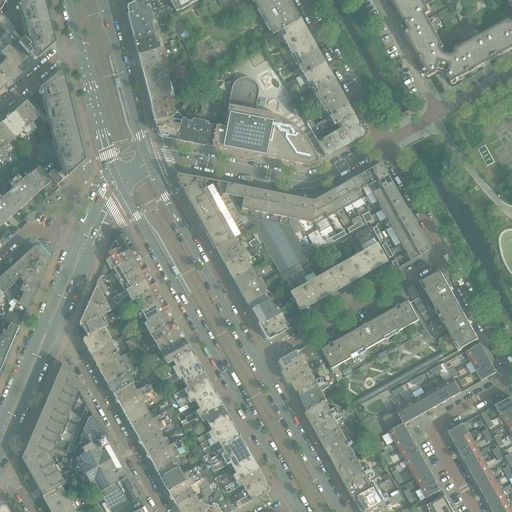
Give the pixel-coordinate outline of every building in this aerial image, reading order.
[(54,43),(43,0),(18,0),(30,45),(30,46),(23,39),(18,44),(34,62),(37,59),(54,43)] [(167,9),(162,0),(133,0),(132,1),(125,5),(124,7),(126,15),(127,14),(133,38),(153,33),(150,22),(152,22),(151,16),(160,13),(162,17),(171,13),(169,8),(167,9)] [(168,0),(176,12),(180,10),(180,11),(189,6),(185,0),(192,0),(194,3),(200,0),(168,0)] [(251,0),(253,2),(254,2),(257,9),(256,9),(261,18),(271,12),(274,18),(264,23),(269,31),(270,31),(272,35),(278,31),(298,20),(296,16),(297,16),(288,0),(251,0)] [(430,12),(422,0),(394,0),(397,5),(395,6),(406,26),(426,15),(426,14),(430,12)] [(207,14),(203,7),(196,11),(200,18),(207,14)] [(0,26),(3,30),(5,33),(7,31),(9,34),(15,28),(0,11),(0,26)] [(444,47),(436,33),(427,17),(426,15),(406,26),(408,28),(409,30),(405,33),(406,35),(408,34),(411,40),(409,41),(420,60),(441,48),(442,49),(444,47)] [(256,24),(252,17),(245,21),(248,28),(256,24)] [(315,49),(307,34),(299,19),(298,20),(278,31),(294,60),(315,49)] [(511,24),(510,22),(511,21),(510,19),(482,35),(496,58),(501,55),(511,49),(511,24)] [(189,35),(182,22),(181,22),(175,25),(175,26),(177,33),(179,40),(189,35)] [(161,55),(158,42),(156,43),(153,33),(133,38),(141,71),(161,66),(159,56),(161,55)] [(496,58),(482,35),(454,50),(456,53),(457,52),(469,73),(470,73),(469,71),(475,68),(476,69),(481,66),(490,62),(496,58)] [(20,74),(34,62),(18,44),(14,40),(10,44),(1,53),(0,52),(0,91),(4,88),(3,88),(6,85),(7,86),(11,82),(11,81),(14,79),(20,74)] [(469,73),(457,52),(456,53),(451,56),(444,54),(442,49),(441,48),(420,60),(426,70),(424,71),(425,74),(427,73),(429,76),(427,77),(428,78),(437,73),(443,75),(447,76),(449,79),(452,85),(460,81),(464,78),(463,76),(469,73)] [(331,77),(315,49),(294,60),(302,75),(285,84),(288,90),(298,84),(300,87),(307,83),(310,89),(331,77)] [(170,99),(168,89),(170,89),(167,76),(164,77),(161,66),(141,71),(150,105),(170,99)] [(50,79),(42,86),(46,103),(61,160),(63,170),(59,174),(55,178),(51,173),(47,176),(52,181),(56,186),(64,179),(65,178),(72,172),(75,170),(80,164),(84,161),(61,70),(50,79)] [(190,83),(188,77),(180,79),(182,86),(190,83)] [(348,106),(339,91),(331,77),(310,89),(319,104),(326,118),(348,106)] [(297,129),(296,128),(292,125),(288,122),(284,120),(278,117),(274,115),(267,113),(263,112),(255,111),(258,98),(258,95),(259,92),(258,89),(257,86),(256,84),(253,81),(251,79),(248,78),(244,78),(241,78),(238,79),(235,82),(232,85),(231,87),(231,90),(228,106),(223,127),(216,126),(215,126),(211,147),(212,147),(229,151),(237,152),(238,152),(246,154),(248,154),(255,156),(278,160),(308,166),(318,161),(318,160),(309,145),(307,141),(303,136),(300,132),(297,129)] [(309,109),(302,97),(296,100),(302,112),(309,109)] [(179,122),(183,119),(173,111),(170,99),(150,105),(157,134),(158,133),(158,134),(161,136),(161,137),(176,140),(179,122)] [(34,127),(31,123),(39,117),(26,102),(2,123),(15,138),(23,131),(26,134),(28,132),(31,135),(37,129),(35,128),(34,127)] [(211,147),(215,126),(219,105),(202,102),(198,121),(192,120),(191,122),(188,121),(187,123),(183,119),(179,122),(176,140),(211,147)] [(363,134),(352,114),(348,106),(326,118),(327,118),(314,125),(319,134),(332,126),(336,133),(318,143),(317,143),(323,155),(324,157),(324,158),(362,136),(363,134)] [(314,125),(310,116),(305,118),(310,127),(314,125)] [(10,148),(7,145),(15,138),(2,123),(2,122),(0,123),(0,153),(2,155),(4,153),(7,157),(9,155),(8,155),(13,150),(11,149),(10,148)] [(386,175),(380,163),(371,168),(377,180),(386,175)] [(52,181),(47,176),(47,177),(39,168),(31,174),(30,173),(28,175),(42,190),(52,181)] [(42,190),(28,175),(23,180),(22,179),(19,176),(14,180),(13,179),(9,175),(9,174),(3,179),(9,185),(12,188),(8,192),(15,200),(12,202),(19,210),(42,190)] [(253,228),(243,209),(242,209),(242,207),(236,206),(232,197),(228,196),(231,185),(177,174),(174,177),(214,249),(235,238),(253,228)] [(365,187),(359,175),(350,180),(357,192),(365,187)] [(372,194),(391,183),(386,175),(377,180),(367,186),(372,194)] [(361,199),(357,192),(350,180),(342,184),(353,203),(361,199)] [(377,203),(396,192),(391,183),(372,194),(377,203)] [(353,203),(342,184),(334,189),(344,208),(344,209),(346,213),(355,208),(352,204),(353,203)] [(244,199),(246,188),(231,185),(228,196),(232,197),(244,199)] [(251,211),(255,189),(246,188),(244,199),(242,207),(242,209),(243,209),(251,211)] [(280,217),(271,215),(261,213),(265,191),(255,189),(251,211),(243,209),(253,228),(257,234),(262,243),(265,249),(276,268),(279,274),(280,275),(308,259),(307,257),(302,249),(284,218),(280,217)] [(344,208),(334,189),(325,194),(336,213),(344,209),(344,208)] [(271,215),(275,193),(265,191),(261,213),(271,215)] [(0,225),(1,226),(19,210),(12,202),(15,200),(8,192),(1,198),(0,196),(0,225)] [(381,211),(400,200),(396,192),(377,203),(381,211)] [(280,217),(284,195),(275,193),(271,215),(280,217)] [(336,213),(325,194),(317,198),(328,218),(336,213)] [(290,219),(294,197),(284,195),(280,217),(284,218),(290,219)] [(299,221),(303,199),(294,197),(290,219),(299,221)] [(328,218),(317,198),(313,201),(308,222),(316,224),(328,218)] [(308,222),(313,201),(312,201),(303,199),(299,221),(308,222)] [(386,219),(405,209),(400,200),(381,211),(386,219)] [(391,228),(410,217),(405,209),(386,219),(391,228)] [(373,220),(370,217),(368,213),(362,216),(366,224),(373,220)] [(364,225),(359,216),(351,221),(353,226),(355,230),(364,225)] [(395,236),(414,225),(410,217),(391,228),(395,236)] [(400,244),(419,234),(414,225),(395,236),(400,244)] [(357,240),(370,233),(367,228),(354,235),(355,237),(357,240)] [(134,250),(126,235),(117,233),(114,241),(114,242),(125,262),(136,256),(134,252),(134,250)] [(405,253),(424,242),(419,234),(400,244),(405,253)] [(250,258),(243,246),(240,248),(235,238),(214,249),(215,250),(216,249),(233,279),(252,269),(247,259),(250,258)] [(257,238),(248,243),(252,249),(257,246),(261,244),(257,238)] [(326,247),(321,238),(312,244),(316,252),(326,247)] [(125,262),(114,242),(109,254),(110,257),(106,259),(106,261),(99,277),(100,278),(111,270),(113,269),(125,262)] [(419,256),(429,250),(424,242),(405,253),(410,261),(420,256),(419,256)] [(316,252),(312,244),(302,249),(307,257),(316,252)] [(386,263),(382,254),(376,244),(363,251),(373,270),(386,263)] [(47,260),(36,246),(22,259),(30,267),(25,276),(38,282),(47,260)] [(323,260),(331,255),(329,250),(319,255),(320,256),(323,260)] [(347,284),(373,270),(363,251),(337,265),(347,284)] [(266,252),(261,255),(265,261),(270,258),(266,252)] [(117,280),(119,279),(142,267),(139,263),(140,260),(138,257),(136,256),(125,262),(113,269),(116,275),(115,276),(117,280)] [(347,284),(337,265),(336,264),(338,263),(336,258),(335,258),(323,265),(325,269),(327,268),(328,269),(315,277),(326,297),(347,284)] [(20,290),(25,276),(30,267),(22,259),(0,278),(0,295),(3,299),(4,298),(5,299),(8,296),(4,292),(14,284),(20,290)] [(326,297),(315,277),(305,282),(302,276),(305,274),(300,265),(293,269),(280,276),(283,281),(293,275),(296,280),(298,278),(302,284),(289,291),(300,311),(326,297)] [(123,292),(148,278),(146,274),(146,271),(144,268),(142,267),(119,279),(123,286),(121,287),(123,292)] [(267,288),(260,276),(257,278),(252,269),(233,279),(250,310),(269,300),(264,290),(267,288)] [(459,306),(451,291),(440,272),(423,281),(427,289),(425,289),(431,300),(436,310),(438,309),(442,315),(459,306)] [(26,308),(37,284),(38,282),(25,276),(20,290),(19,291),(23,293),(18,305),(26,308)] [(112,298),(109,294),(100,278),(99,277),(96,285),(97,287),(94,288),(89,300),(99,304),(112,298)] [(132,301),(154,289),(155,286),(153,283),(150,282),(148,278),(123,292),(126,297),(128,295),(132,301)] [(112,298),(120,294),(121,293),(118,289),(109,294),(112,298)] [(138,312),(160,300),(161,298),(159,294),(156,293),(154,289),(132,301),(130,303),(132,307),(134,306),(138,312)] [(123,298),(120,294),(112,298),(114,303),(123,298)] [(111,312),(117,308),(114,303),(112,298),(99,304),(89,300),(79,324),(80,327),(102,314),(111,312)] [(426,312),(422,305),(418,298),(413,301),(421,315),(426,312)] [(142,324),(144,324),(167,311),(163,304),(162,304),(160,300),(138,312),(136,313),(142,324)] [(286,322),(277,307),(274,308),(269,300),(250,310),(257,323),(256,324),(259,329),(260,329),(262,333),(261,333),(265,339),(268,340),(301,322),(302,321),(303,319),(303,318),(303,316),(301,314),(286,322)] [(419,320),(410,303),(408,301),(382,316),(392,334),(398,330),(399,332),(419,320)] [(478,339),(470,325),(459,306),(442,315),(446,322),(444,323),(455,343),(457,342),(461,349),(478,339)] [(162,331),(176,323),(174,321),(173,322),(171,318),(172,317),(168,310),(167,311),(144,324),(153,340),(153,341),(164,334),(162,331)] [(0,359),(4,361),(18,327),(22,318),(9,312),(8,312),(1,319),(1,318),(0,318),(0,359)] [(107,326),(105,322),(114,317),(111,312),(102,314),(80,327),(81,329),(82,328),(87,337),(103,328),(107,326)] [(392,334),(382,316),(348,335),(358,352),(365,349),(366,350),(386,339),(385,338),(392,334)] [(183,339),(184,338),(180,332),(179,332),(177,328),(178,327),(176,323),(162,331),(164,334),(153,341),(153,340),(148,343),(154,355),(159,352),(183,339)] [(120,358),(103,328),(87,337),(83,339),(83,341),(91,356),(99,370),(120,358)] [(358,352),(348,335),(322,350),(332,369),(336,367),(352,358),(351,356),(358,352)] [(138,347),(133,338),(125,342),(130,352),(138,347)] [(185,354),(190,351),(190,349),(188,345),(186,344),(183,339),(159,352),(160,352),(159,353),(166,365),(167,365),(172,362),(185,354)] [(327,364),(320,351),(317,345),(316,345),(315,342),(282,360),(281,364),(285,370),(284,373),(289,382),(292,383),(293,383),(312,372),(318,369),(320,371),(329,367),(327,364)] [(486,354),(481,344),(465,353),(471,363),(486,354)] [(160,382),(197,362),(194,357),(191,351),(190,351),(185,354),(172,362),(175,366),(160,374),(162,377),(158,379),(160,382)] [(492,363),(486,354),(471,363),(476,372),(492,363)] [(128,373),(120,358),(99,370),(113,395),(132,384),(134,383),(129,375),(133,373),(131,371),(128,373)] [(184,383),(203,372),(199,366),(197,362),(160,382),(159,383),(162,389),(181,378),(184,383)] [(497,373),(492,363),(476,372),(482,382),(497,373)] [(78,390),(63,364),(61,364),(50,391),(74,401),(78,390)] [(176,402),(209,383),(207,379),(206,379),(203,372),(184,383),(187,388),(168,399),(171,404),(176,402)] [(328,389),(325,384),(322,378),(317,381),(312,372),(293,383),(296,389),(298,393),(299,393),(301,396),(303,400),(302,401),(305,404),(304,405),(308,410),(326,400),(328,399),(323,392),(328,389)] [(462,393),(453,377),(443,383),(452,398),(462,393)] [(156,396),(152,390),(159,386),(156,381),(149,385),(149,384),(136,392),(132,384),(113,395),(127,421),(146,410),(143,403),(156,396)] [(196,404),(215,394),(211,388),(211,387),(209,383),(176,402),(179,407),(193,400),(196,404)] [(452,398),(443,383),(433,388),(442,404),(452,398)] [(442,404),(433,388),(424,393),(433,409),(442,404)] [(74,401),(50,391),(42,409),(66,419),(74,401)] [(433,409),(424,393),(415,399),(423,414),(433,409)] [(188,423),(221,405),(219,400),(218,400),(215,394),(196,404),(199,409),(187,416),(184,417),(188,423)] [(511,409),(511,399),(511,397),(495,406),(501,416),(511,409)] [(423,414),(415,399),(405,404),(414,420),(423,414)] [(342,419),(338,412),(334,405),(330,407),(326,400),(308,410),(308,411),(307,414),(310,419),(312,423),(322,441),(344,429),(339,420),(342,419)] [(414,420),(405,404),(396,409),(396,411),(389,414),(397,428),(404,424),(405,425),(414,420)] [(208,426),(227,415),(223,409),(221,405),(188,423),(183,426),(187,434),(192,431),(191,429),(205,421),(208,426)] [(175,413),(172,408),(165,412),(168,417),(175,413)] [(66,419),(42,409),(34,428),(57,438),(66,419)] [(511,422),(511,409),(501,416),(506,425),(511,422)] [(171,424),(168,418),(165,412),(152,419),(146,410),(127,421),(144,450),(163,439),(158,431),(171,424)] [(180,421),(177,416),(176,413),(172,416),(168,418),(170,421),(170,420),(173,425),(180,421)] [(409,433),(405,425),(404,424),(397,428),(389,414),(382,418),(390,432),(388,432),(394,442),(409,433)] [(200,445),(233,426),(231,422),(230,422),(227,415),(208,426),(203,429),(205,434),(196,439),(200,445)] [(117,472),(103,447),(108,444),(92,416),(88,418),(82,430),(80,435),(86,445),(80,448),(82,451),(78,453),(80,457),(75,459),(80,467),(78,468),(86,482),(88,482),(91,488),(96,486),(99,492),(126,477),(122,469),(117,472)] [(469,434),(464,424),(448,432),(454,442),(469,434)] [(220,447),(239,437),(235,431),(236,430),(233,426),(200,445),(195,447),(199,455),(200,458),(207,455),(204,450),(210,447),(212,452),(220,447)] [(49,457),(57,439),(57,438),(34,428),(26,447),(49,457)] [(355,442),(357,441),(359,444),(363,441),(361,439),(362,439),(361,437),(354,440),(352,437),(350,438),(344,429),(322,441),(338,470),(361,458),(356,449),(358,448),(355,442)] [(415,443),(409,433),(394,442),(399,451),(415,443)] [(475,443),(469,434),(454,442),(459,452),(475,443)] [(167,447),(163,439),(144,450),(151,464),(159,477),(178,467),(174,459),(186,452),(183,446),(187,443),(191,450),(195,447),(191,441),(188,437),(188,435),(180,440),(167,447)] [(212,466),(245,448),(243,443),(239,437),(220,447),(223,452),(208,460),(210,462),(205,465),(207,468),(211,465),(212,466)] [(420,452),(415,443),(399,451),(404,461),(420,452)] [(480,452),(475,443),(459,452),(464,461),(480,452)] [(32,479),(55,466),(49,457),(26,447),(21,458),(32,479)] [(233,469),(251,458),(247,452),(248,452),(245,448),(212,466),(211,465),(207,468),(206,468),(206,469),(212,480),(213,480),(216,478),(232,468),(233,469)] [(425,462),(424,459),(420,452),(404,461),(410,470),(425,462)] [(485,462),(480,452),(464,461),(470,471),(485,462)] [(219,491),(224,487),(257,469),(255,465),(251,458),(233,469),(235,474),(219,483),(216,478),(213,480),(215,483),(215,482),(217,485),(216,485),(219,491)] [(374,476),(371,471),(368,465),(366,466),(361,458),(338,470),(349,489),(351,493),(351,492),(354,497),(356,498),(357,498),(377,486),(372,477),(374,476)] [(431,471),(425,462),(410,470),(415,480),(431,471)] [(490,471),(485,462),(470,471),(475,480),(490,471)] [(212,480),(206,469),(206,468),(203,463),(183,475),(178,467),(159,477),(175,505),(193,494),(189,487),(206,478),(210,485),(214,483),(212,480)] [(65,485),(60,476),(55,466),(32,479),(43,497),(65,485)] [(244,490),(263,480),(257,469),(224,487),(228,493),(241,485),(244,490)] [(436,480),(431,471),(415,480),(420,489),(436,480)] [(496,481),(490,471),(475,480),(480,489),(496,481)] [(392,478),(389,474),(383,477),(386,482),(392,478)] [(146,511),(126,477),(99,492),(105,503),(102,505),(105,511),(146,511)] [(231,511),(266,493),(267,487),(266,484),(263,480),(244,490),(240,493),(243,498),(237,502),(234,496),(225,501),(231,511)] [(441,490),(436,480),(420,489),(426,499),(441,490)] [(501,490),(496,481),(480,489),(485,499),(501,490)] [(393,511),(390,505),(393,504),(394,506),(399,503),(402,507),(406,504),(398,490),(391,495),(392,497),(390,498),(386,493),(383,494),(381,490),(388,485),(386,482),(378,485),(377,486),(357,498),(360,504),(363,508),(365,511),(393,511)] [(69,500),(62,488),(65,486),(65,485),(43,497),(50,510),(69,500)] [(506,500),(501,490),(485,499),(491,508),(506,500)] [(229,511),(231,511),(225,501),(219,491),(217,492),(214,498),(210,497),(207,506),(202,504),(200,500),(198,501),(197,500),(203,497),(200,491),(194,494),(193,494),(175,505),(178,511),(229,511)] [(453,511),(450,506),(445,496),(428,505),(431,511),(453,511)] [(75,511),(69,500),(50,510),(51,511),(75,511)] [(506,511),(511,509),(506,500),(491,508),(492,511),(506,511)]
